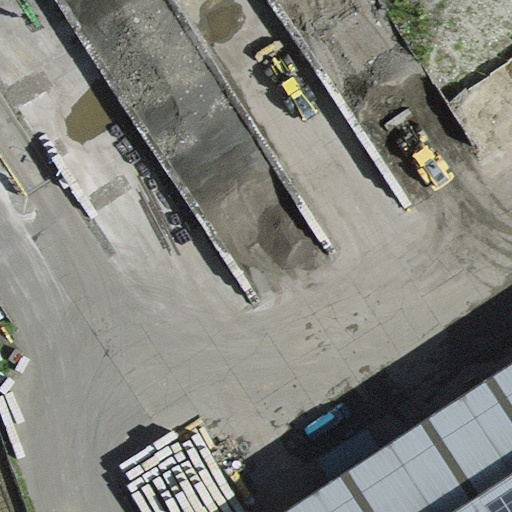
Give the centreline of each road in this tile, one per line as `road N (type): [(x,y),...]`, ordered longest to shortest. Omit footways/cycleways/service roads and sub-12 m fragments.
road 1 (unknown): [(69,391),(446,255),(511,220)]
road 2 (unknown): [(0,241),(69,391)]
road 3 (unknown): [(127,511),(69,391)]
